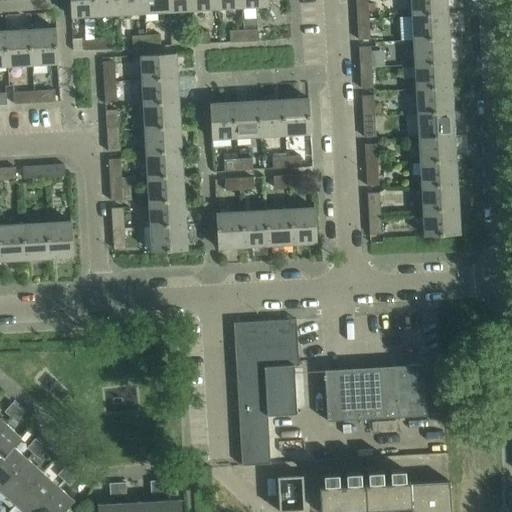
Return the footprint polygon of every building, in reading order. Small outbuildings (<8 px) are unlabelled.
[(96,16),(94,0),(69,0),(71,18),(96,16)] [(119,0),(94,0),(96,16),(120,15),(119,0)] [(143,0),(119,0),(120,15),(144,14),(143,0)] [(168,0),(143,0),(144,14),(169,12),(168,0)] [(192,0),(168,0),(169,12),(193,11),(192,0)] [(216,0),(192,0),(193,11),(218,9),(216,0)] [(241,0),(216,0),(218,9),(242,8),(241,0)] [(360,0),(356,0),(357,20),(368,20),(367,0),(360,0)] [(445,0),(411,0),(412,17),(447,15),(445,0)] [(447,15),(412,17),(413,41),(448,40),(447,15)] [(368,20),(357,20),(358,40),(370,40),(368,20)] [(55,29),(30,31),(32,65),(57,64),(55,29)] [(257,30),(243,31),(244,42),(258,42),(257,30)] [(30,31),(6,32),(8,67),(32,65),(30,31)] [(244,42),(243,31),(229,32),(230,43),(244,42)] [(208,33),(194,34),(195,45),(209,44),(208,33)] [(195,45),(194,34),(180,34),(181,46),(195,45)] [(146,48),(146,36),(132,37),(132,49),(146,48)] [(160,36),(146,36),(146,48),(160,47),(160,36)] [(111,38),(97,39),(97,51),(111,50),(111,38)] [(97,51),(97,39),(83,40),(83,51),(97,51)] [(448,40),(413,41),(415,66),(449,64),(448,40)] [(358,49),(360,69),(371,68),(370,48),(358,49)] [(140,56),(142,81),(176,79),(175,54),(140,56)] [(103,64),(104,84),(115,83),(114,63),(103,64)] [(449,64),(415,66),(416,90),(451,88),(449,64)] [(371,68),(360,69),(361,89),(372,88),(371,68)] [(176,79),(142,81),(143,106),(178,104),(176,79)] [(115,83),(104,84),(105,104),(116,103),(115,83)] [(451,88),(416,90),(417,115),(452,113),(451,88)] [(54,91),(34,92),(34,104),(54,103),(54,91)] [(34,104),(34,92),(14,93),(14,105),(34,104)] [(361,98),(362,117),(374,117),(373,97),(361,98)] [(308,99),(283,101),(285,135),(310,134),(308,99)] [(283,101),(259,102),(261,137),(285,135),(283,101)] [(259,102),(234,104),(236,138),(261,137),(259,102)] [(178,104),(143,106),(145,130),(179,128),(178,104)] [(236,138),(234,104),(209,105),(211,140),(236,138)] [(105,112),(107,132),(118,132),(117,112),(105,112)] [(452,113),(417,115),(419,139),(453,137),(452,113)] [(374,117),(362,117),(364,137),(375,137),(374,117)] [(179,128),(145,130),(146,154),(181,152),(179,128)] [(118,132),(107,132),(108,152),(119,152),(118,132)] [(453,137),(419,139),(420,163),(455,161),(453,137)] [(364,146),(365,166),(377,166),(376,146),(364,146)] [(181,152),(146,154),(147,179),(182,177),(181,152)] [(300,156),(286,157),(287,169),(301,168),(300,156)] [(287,169),(286,157),(272,158),(273,169),(287,169)] [(251,159),(237,160),(238,171),(252,171),(251,159)] [(108,161),(109,181),(121,180),(120,160),(108,161)] [(238,171),(237,160),(223,161),(224,172),(238,171)] [(455,161),(420,163),(422,188),(456,186),(455,161)] [(63,165),(43,166),(44,178),(64,177),(63,165)] [(44,178),(43,166),(23,167),(24,179),(44,178)] [(377,166),(365,166),(366,186),(378,186),(377,166)] [(14,168),(0,168),(0,180),(15,180),(14,168)] [(288,188),(287,176),(273,177),(274,189),(288,188)] [(301,176),(287,176),(288,188),(302,187),(301,176)] [(182,177),(147,179),(149,203),(183,201),(182,177)] [(253,178),(239,179),(239,191),(253,190),(253,178)] [(239,191),(239,179),(225,180),(225,192),(239,191)] [(121,180),(109,181),(110,201),(122,200),(121,180)] [(456,186),(422,188),(423,212),(458,210),(456,186)] [(367,195),(368,215),(380,214),(378,194),(367,195)] [(183,201),(149,203),(150,228),(185,226),(183,201)] [(111,210),(112,230),(124,229),(123,209),(111,210)] [(314,209),(289,210),(291,244),(316,243),(314,209)] [(289,210),(265,211),(267,246),(291,244),(289,210)] [(458,210),(423,212),(424,237),(459,235),(458,210)] [(265,211),(240,213),(242,247),(267,246),(265,211)] [(242,247),(240,213),(215,214),(217,249),(242,247)] [(380,214),(368,215),(369,235),(381,234),(380,214)] [(71,222),(46,224),(48,258),(73,257),(71,222)] [(46,224),(22,225),(24,260),(48,258),(46,224)] [(22,225),(0,226),(0,261),(24,260),(22,225)] [(185,226),(150,228),(151,253),(186,251),(185,226)] [(124,229),(112,230),(113,250),(125,249),(124,229)] [(293,366),(298,366),(295,320),(233,323),(241,466),(270,464),(267,416),(296,414),(293,366)] [(326,370),(324,370),(327,422),(328,422),(328,421),(426,416),(423,365),(394,367),(395,370),(326,373),(326,370)] [(4,412),(10,418),(18,409),(13,403),(4,412)] [(18,409),(10,418),(16,423),(24,414),(18,409)] [(395,421),(371,422),(372,432),(396,431),(395,421)] [(5,424),(0,429),(0,459),(12,446),(13,447),(21,438),(5,424)] [(27,449),(33,454),(41,445),(35,439),(27,449)] [(41,445),(33,454),(39,459),(47,450),(41,445)] [(0,459),(0,490),(27,460),(13,447),(12,446),(0,459)] [(27,460),(0,490),(0,491),(15,504),(42,474),(27,460)] [(57,476),(63,481),(71,472),(65,467),(57,476)] [(450,511),(449,482),(410,484),(410,483),(403,483),(403,481),(405,481),(404,470),(390,471),(390,484),(383,484),(382,472),(367,472),(368,485),(360,486),(360,473),(345,474),(346,486),(338,487),(338,474),(323,475),(324,485),(325,485),(325,488),(319,488),(319,511),(353,511),(411,509),(411,511),(450,511)] [(71,472),(63,481),(69,486),(77,477),(71,472)] [(42,474),(15,504),(23,511),(35,511),(58,487),(42,474)] [(286,511),(304,511),(302,476),(277,477),(278,511),(286,511)] [(166,481),(158,482),(158,494),(166,494),(166,481)] [(158,494),(158,482),(150,482),(150,494),(158,494)] [(125,483),(117,484),(118,496),(126,496),(125,483)] [(118,496),(117,484),(109,484),(110,497),(118,496)] [(58,487),(35,511),(64,511),(74,502),(58,487)] [(181,511),(180,501),(159,502),(159,511),(181,511)] [(159,511),(159,502),(139,503),(139,511),(159,511)] [(139,511),(139,503),(118,504),(118,511),(139,511)]
